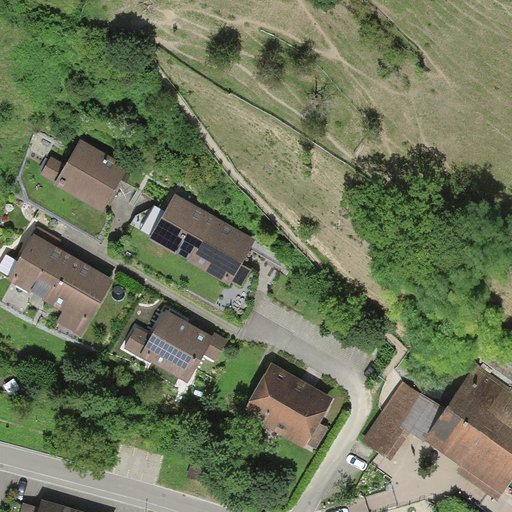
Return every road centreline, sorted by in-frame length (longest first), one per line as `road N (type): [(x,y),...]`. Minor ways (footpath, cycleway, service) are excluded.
road 1 (residential): [(305,511),(362,405),(355,382),(253,330)]
road 2 (unclassified): [(209,511),(5,454)]
